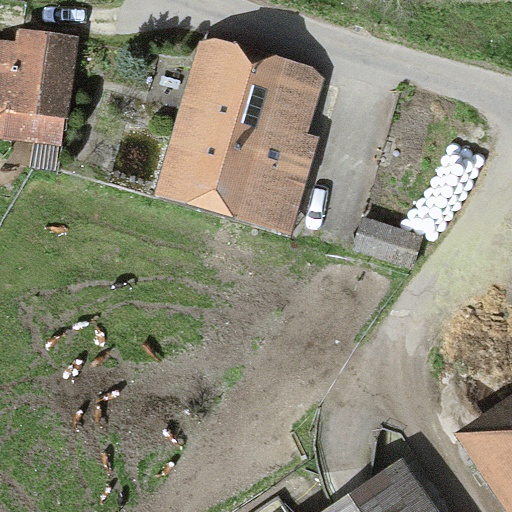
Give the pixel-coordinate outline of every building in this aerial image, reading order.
[(61,118),(71,39),(24,33),(22,44),(0,41),(0,131),(15,133),(18,112),(61,118)] [(276,212),(316,85),(221,55),(181,182),(276,212)] [(354,253),(409,272),(419,242),(364,224),(354,253)] [(511,511),(511,437),(474,463),(507,511),(511,511)] [(424,511),(401,477),(346,511),(424,511)]
